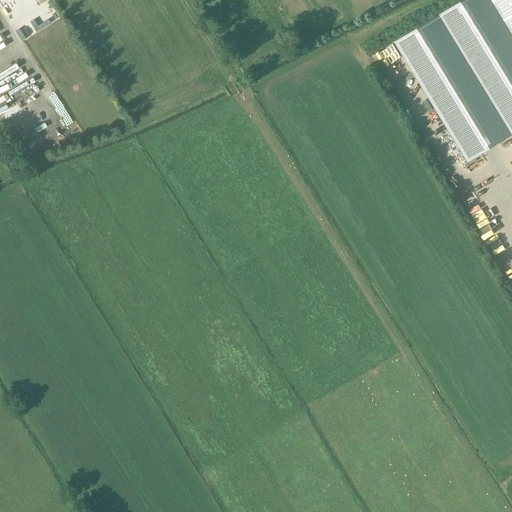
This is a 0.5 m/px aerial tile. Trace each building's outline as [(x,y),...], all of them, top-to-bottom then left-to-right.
[(14,17),(41,1),(40,0),(17,0),(6,7),(7,8),(2,11),(7,20),(14,16),(14,17)] [(418,29),(396,42),(432,102),(468,162),(511,135),(511,0),(465,0),(462,2),(440,15),(418,29)] [(394,94),(403,89),(401,85),(392,89),(394,94)] [(405,109),(414,106),(412,99),(403,101),(405,109)] [(417,128),(429,124),(425,115),(413,120),(417,128)] [(426,144),(447,129),(444,124),(423,139),(426,144)] [(476,171),(489,167),(486,159),(474,164),(476,171)] [(482,179),(490,173),(487,169),(479,176),(482,179)]
